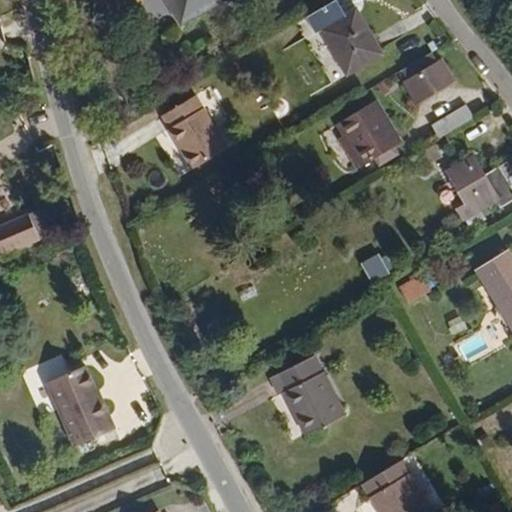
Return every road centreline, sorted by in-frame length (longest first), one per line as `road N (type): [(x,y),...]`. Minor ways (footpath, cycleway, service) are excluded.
road 1 (tertiary): [(36,0),(78,179),(142,324),(241,511)]
road 2 (unknown): [(195,426),(43,501),(0,490)]
road 3 (residential): [(511,98),(436,0)]
